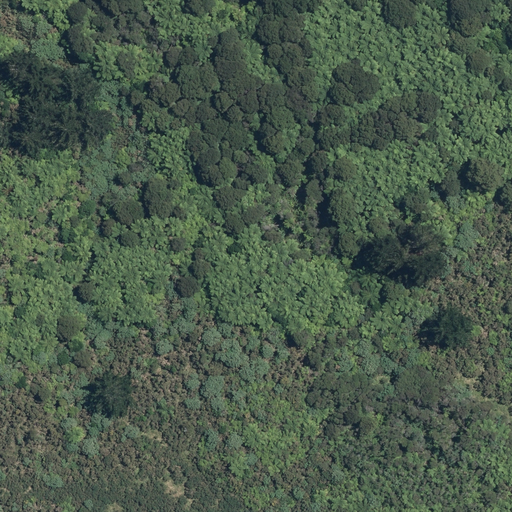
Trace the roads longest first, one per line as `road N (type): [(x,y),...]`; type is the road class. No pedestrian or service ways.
road 1 (track): [(238,511),(81,393),(70,292),(90,103),(59,64),(0,29)]
road 2 (track): [(0,476),(49,469),(146,489)]
